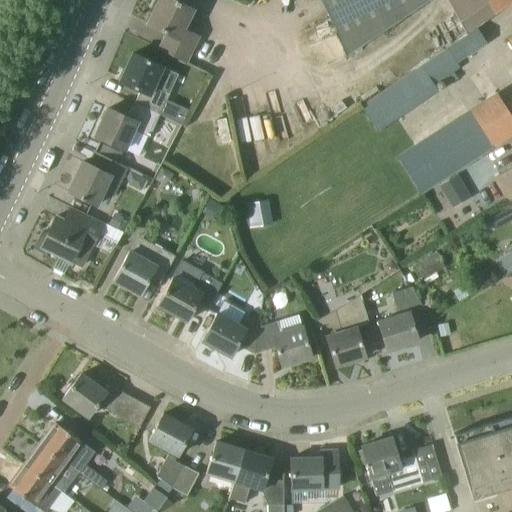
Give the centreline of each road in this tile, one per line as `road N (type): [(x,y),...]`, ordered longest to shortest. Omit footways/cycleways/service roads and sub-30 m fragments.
road 1 (unclassified): [(429,386),(329,412),(274,412),(229,403),(63,316)]
road 2 (unclassified): [(0,214),(96,0)]
road 3 (residential): [(0,426),(63,316)]
